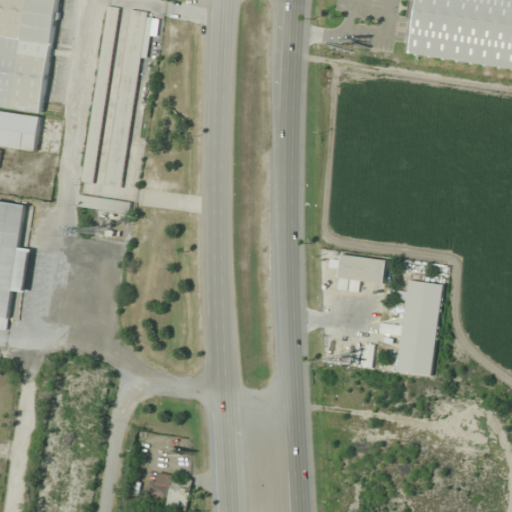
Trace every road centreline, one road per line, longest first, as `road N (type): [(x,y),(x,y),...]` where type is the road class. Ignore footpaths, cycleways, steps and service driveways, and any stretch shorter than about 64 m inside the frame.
road 1 (primary): [(228,0),(238,511)]
road 2 (primary): [(295,511),(283,306),(291,16)]
road 3 (residential): [(105,511),(121,407),(136,390),(152,385),(234,400)]
